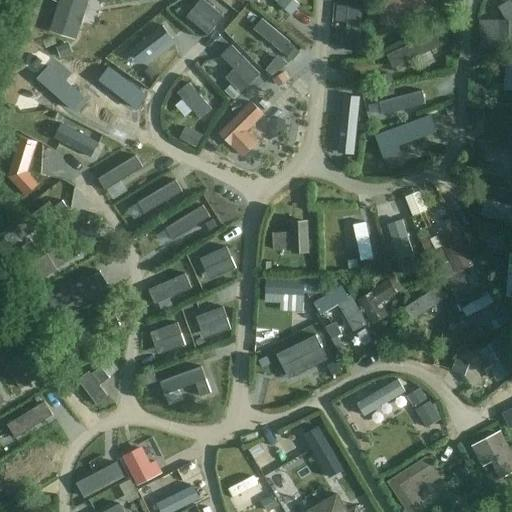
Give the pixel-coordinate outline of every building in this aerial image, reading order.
[(60,0),(51,30),(75,38),(79,23),(81,23),(84,14),(83,13),(86,0),(60,0)] [(191,0),(176,16),(185,25),(209,0),(191,0)] [(295,0),(281,0),(279,2),(292,13),(299,4),(295,0)] [(422,20),(422,0),(381,0),(380,23),(393,24),(394,18),(422,20)] [(495,20),(480,20),(481,46),(510,46),(510,43),(511,42),(511,3),(510,0),(499,6),(508,21),(495,20)] [(347,21),(345,49),(359,50),(362,6),(348,5),(347,21)] [(290,41),(262,17),(253,27),(281,51),(290,41)] [(163,25),(130,51),(135,48),(144,60),(173,38),(172,37),(171,38),(163,27),(164,26),(163,25)] [(443,28),(387,54),(394,67),(449,41),(443,28)] [(67,43),(57,46),(61,55),(70,52),(67,43)] [(231,43),(220,55),(248,83),(260,71),(231,43)] [(291,44),(283,53),(292,61),(300,52),(291,44)] [(500,52),(498,81),(510,82),(511,53),(500,52)] [(50,66),(40,77),(74,108),(84,96),(50,66)] [(150,67),(143,73),(148,80),(156,75),(150,67)] [(110,68),(100,80),(138,108),(147,95),(110,68)] [(196,104),(205,96),(189,75),(179,82),(196,104)] [(422,89),(380,101),(383,114),(426,103),(422,89)] [(344,94),(339,143),(354,144),(353,153),(354,154),(360,96),(359,96),(359,97),(345,96),(345,94),(344,94)] [(246,130),(263,113),(252,101),(221,132),(243,155),(257,141),(246,130)] [(431,115),(376,135),(384,157),(401,151),(398,145),(437,131),(431,115)] [(66,126),(59,140),(92,156),(92,155),(91,155),(97,142),(98,143),(99,142),(61,123),(61,124),(66,126)] [(505,155),(506,134),(477,132),(476,154),(505,155)] [(21,137),(9,175),(26,194),(39,183),(27,171),(36,141),(21,137)] [(136,155),(98,177),(106,189),(143,166),(136,155)] [(479,169),(476,179),(508,189),(511,179),(479,169)] [(176,179),(138,201),(145,213),(183,190),(176,179)] [(511,200),(483,192),(479,205),(511,214),(511,200)] [(376,201),(375,201),(384,247),(389,266),(394,272),(405,290),(405,297),(437,278),(423,248),(405,196),(376,201)] [(220,217),(232,210),(225,198),(213,206),(220,217)] [(22,221),(14,227),(22,237),(23,238),(58,212),(62,217),(71,210),(63,199),(54,206),(49,201),(22,221)] [(203,204),(165,227),(173,239),(210,216),(209,213),(203,204)] [(308,251),(307,220),(292,221),(292,232),(273,232),(274,248),(293,248),(293,252),(308,251)] [(366,221),(354,224),(361,260),(374,257),(366,221)] [(455,224),(436,231),(454,274),(472,267),(455,224)] [(203,237),(167,256),(173,267),(209,247),(203,237)] [(79,254),(70,240),(48,253),(47,252),(25,266),(26,267),(29,265),(37,278),(54,268),(54,269),(79,254)] [(226,245),(200,257),(205,268),(214,264),(219,275),(236,267),(232,256),(231,256),(226,245)] [(357,258),(348,259),(349,267),(358,267),(357,258)] [(259,267),(258,290),(268,290),(269,268),(259,267)] [(69,287),(32,308),(39,321),(76,299),(76,301),(108,283),(100,270),(69,288),(69,287)] [(185,272),(149,288),(155,303),(192,287),(185,272)] [(358,297),(375,323),(389,314),(380,300),(399,288),(391,276),(358,297)] [(304,294),(304,292),(304,291),(305,279),(282,277),(271,277),(270,301),(280,301),(281,296),(281,293),(304,294)] [(305,279),(304,291),(308,291),(317,285),(317,279),(305,279)] [(447,296),(441,285),(417,297),(423,308),(447,296)] [(342,288),(314,304),(321,315),(339,305),(354,332),(366,325),(351,297),(350,298),(348,298),(342,288)] [(174,305),(179,319),(218,303),(212,289),(174,305)] [(501,315),(490,294),(463,308),(468,318),(457,324),(462,335),(501,315)] [(223,306),(196,315),(200,326),(209,323),(213,335),(231,328),(223,306)] [(101,312),(63,334),(70,346),(108,324),(111,330),(121,324),(114,313),(104,318),(101,312)] [(178,322),(151,331),(154,343),(163,340),(167,351),(186,344),(178,322)] [(316,334),(277,353),(283,366),(287,364),(293,377),(318,364),(312,351),(322,346),(316,334)] [(511,371),(511,358),(501,339),(482,349),(488,359),(484,361),(489,370),(493,368),(498,379),(511,371)] [(20,387),(40,375),(25,350),(14,357),(20,365),(10,371),(20,387)] [(454,362),(439,368),(445,384),(460,379),(454,362)] [(202,365),(160,381),(165,394),(165,393),(180,388),(196,382),(200,395),(211,391),(202,365)] [(89,370),(79,379),(97,403),(108,395),(100,384),(110,377),(102,366),(92,373),(89,370)] [(154,369),(141,373),(145,384),(158,380),(154,369)] [(339,399),(346,412),(383,392),(377,380),(339,399)] [(394,409),(388,399),(355,417),(360,428),(394,409)] [(39,404),(7,424),(16,437),(53,414),(45,400),(43,401),(39,404)] [(429,426),(422,414),(393,433),(400,444),(429,426)] [(511,470),(511,458),(498,432),(476,444),(485,463),(494,458),(503,475),(511,470)] [(149,450),(128,461),(139,483),(160,472),(149,450)] [(182,472),(190,460),(179,453),(171,465),(182,472)] [(109,454),(88,465),(100,486),(121,475),(109,454)] [(295,490),(317,481),(306,456),(284,465),(295,490)] [(419,490),(439,478),(428,458),(392,479),(411,511),(417,511),(428,506),(419,490)] [(233,500),(260,486),(249,465),(222,479),(233,500)] [(94,507),(133,492),(128,478),(89,493),(94,507)] [(169,511),(190,502),(185,491),(154,507),(156,511),(169,511)] [(310,509),(311,511),(357,511),(359,511),(355,504),(348,508),(339,492),(310,509)] [(34,511),(30,503),(30,502),(9,511),(34,511)] [(125,511),(120,503),(103,511),(125,511)]
